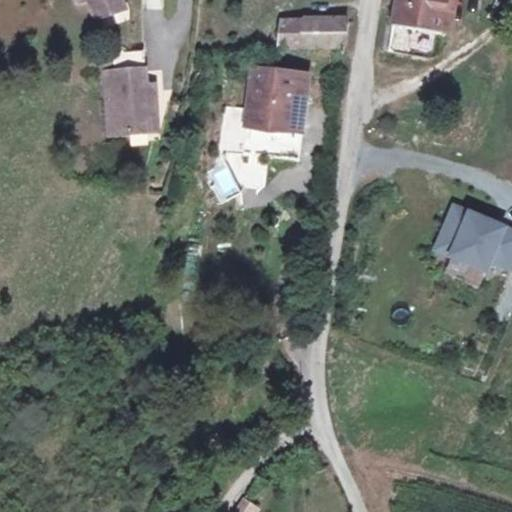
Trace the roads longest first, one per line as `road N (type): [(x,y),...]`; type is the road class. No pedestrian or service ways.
road 1 (unclassified): [(371,0),(316,375),(319,420),(359,511)]
road 2 (track): [(221,511),(281,441),(319,420)]
